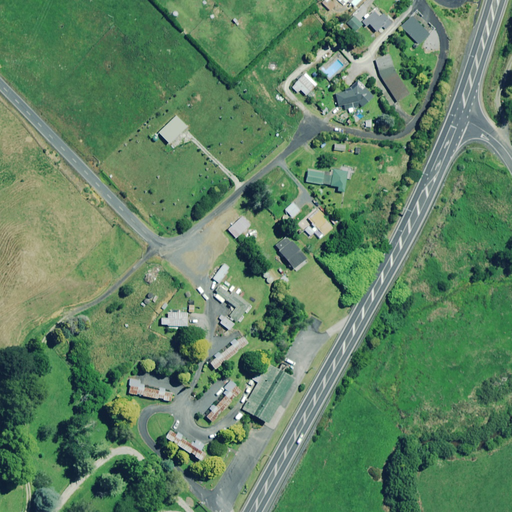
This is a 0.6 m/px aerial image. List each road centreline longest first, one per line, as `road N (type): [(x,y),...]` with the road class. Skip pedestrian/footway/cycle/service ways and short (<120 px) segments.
road 1 (trunk): [(458,117),(383,277),(253,511)]
road 2 (unclassified): [(167,244),(139,228),(0,84)]
road 3 (residential): [(167,244),(193,231),(321,121)]
road 4 (unknown): [(66,335),(167,244)]
